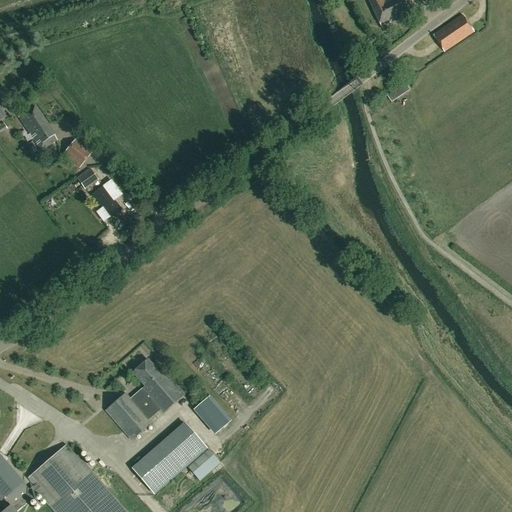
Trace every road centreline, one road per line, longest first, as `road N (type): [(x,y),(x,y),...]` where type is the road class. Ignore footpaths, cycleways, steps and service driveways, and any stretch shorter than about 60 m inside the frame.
road 1 (unclassified): [(0,351),(358,82)]
road 2 (unknown): [(175,221),(68,129)]
road 3 (unclassified): [(467,0),(358,82)]
